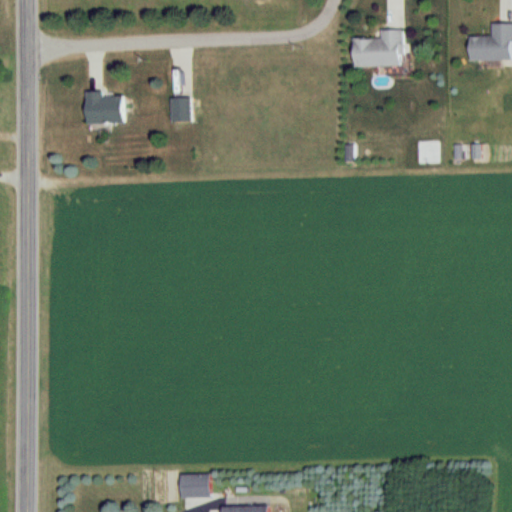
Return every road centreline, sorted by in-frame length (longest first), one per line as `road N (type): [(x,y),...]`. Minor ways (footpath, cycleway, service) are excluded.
road 1 (residential): [(27,511),(27,0)]
road 2 (residential): [(27,48),(279,40),(313,24),(327,0)]
